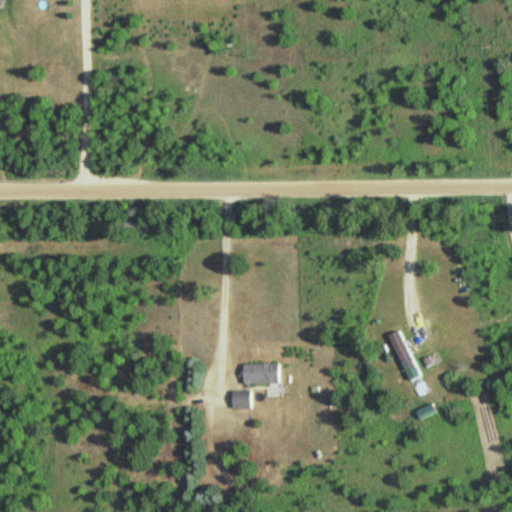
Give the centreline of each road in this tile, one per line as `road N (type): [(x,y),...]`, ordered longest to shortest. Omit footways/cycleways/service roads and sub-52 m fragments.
road 1 (residential): [(511,186),(0,190)]
road 2 (residential): [(86,190),(82,0)]
